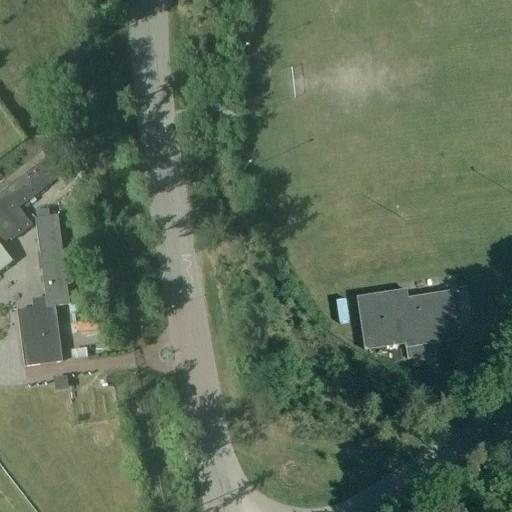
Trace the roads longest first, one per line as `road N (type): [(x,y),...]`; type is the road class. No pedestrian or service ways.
road 1 (unclassified): [(229,511),(211,454),(158,127),(150,0)]
road 2 (unclassified): [(511,414),(353,511)]
